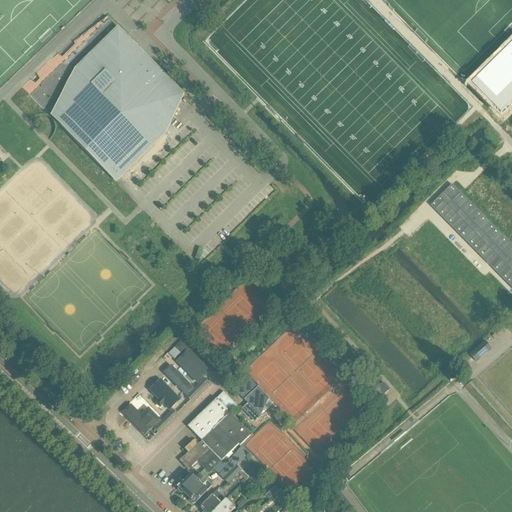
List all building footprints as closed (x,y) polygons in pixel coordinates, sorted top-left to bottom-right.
[(41,83),(29,95),(113,180),(159,135),(152,127),(184,96),(148,59),(147,59),(133,45),(134,45),(107,18),(105,20),(41,83)] [(511,43),(511,45),(491,64),(471,85),(481,95),(491,105),(495,102),(498,105),(500,107),(500,106),(511,94),(511,43)] [(174,347),(180,353),(181,354),(187,347),(188,347),(181,340),(181,341),(176,345),(174,347)] [(189,352),(177,363),(197,383),(208,372),(189,352)] [(171,369),(167,374),(184,392),(189,387),(171,369)] [(209,383),(209,382),(205,379),(186,398),(190,402),(209,383)] [(236,390),(246,401),(247,402),(248,403),(248,404),(249,404),(243,410),(255,422),(261,416),(260,415),(267,401),(247,379),(236,390)] [(160,381),(150,391),(170,411),(179,401),(162,383),(160,381)] [(183,493),(186,496),(203,479),(213,470),(221,462),(227,457),(239,446),(240,447),(252,435),(230,414),(216,399),(187,427),(201,442),(180,460),(189,470),(197,462),(205,470),(195,480),(190,475),(187,472),(180,480),(183,483),(178,488),(178,489),(178,491),(181,494),(183,493)] [(148,410),(141,417),(131,407),(124,413),(145,435),(152,428),(159,421),(148,410)] [(154,429),(158,433),(177,414),(173,410),(154,429)] [(248,454),(240,447),(229,459),(230,460),(234,465),(236,466),(248,454)] [(227,457),(221,462),(231,471),(236,466),(234,465),(230,460),(229,459),(227,457)] [(213,470),(223,479),(231,471),(221,462),(213,470)] [(236,466),(231,471),(236,476),(241,470),(236,466)] [(231,471),(223,479),(228,484),(236,476),(231,471)] [(203,479),(186,496),(190,499),(189,501),(192,505),(194,504),(195,504),(207,491),(206,491),(211,486),(203,479)] [(275,487),(265,496),(269,500),(278,491),(275,487)] [(214,511),(225,501),(216,492),(200,509),(203,511),(214,511)] [(237,505),(240,508),(247,502),(243,498),(237,505)] [(231,511),(234,509),(225,501),(214,511),(231,511)]
